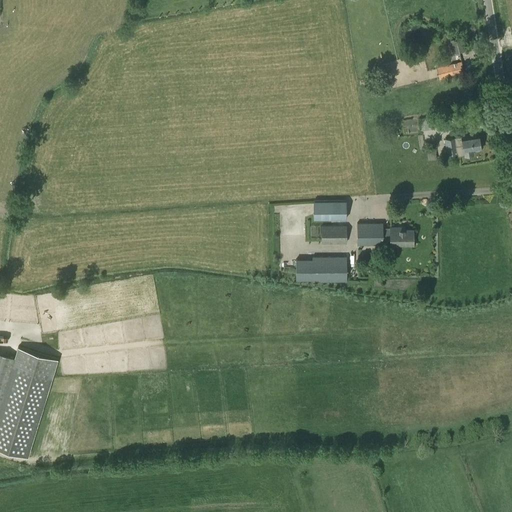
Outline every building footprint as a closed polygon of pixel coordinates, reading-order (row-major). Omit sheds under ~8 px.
[(462,37),(449,41),(452,54),(466,51),(462,37)] [(448,59),(437,61),(439,67),(449,65),(448,59)] [(439,67),(436,68),(438,76),(463,70),(461,62),(449,65),(439,67)] [(427,118),(420,119),(421,131),(445,127),(443,117),(435,118),(435,113),(427,114),(427,118)] [(478,133),(444,139),(447,154),(457,153),(457,156),(464,155),(465,156),(474,154),(473,150),(481,149),(478,133)] [(435,149),(426,150),(427,160),(436,159),(435,149)] [(345,220),(345,203),(315,204),(315,220),(337,220),(345,220)] [(382,223),(357,223),(357,245),(382,245),(382,243),(389,243),(389,245),(413,244),(413,229),(404,229),(404,226),(389,226),(389,227),(382,228),(382,223)] [(346,226),(321,227),(322,243),(346,243),(346,226)] [(312,260),(296,260),(296,282),(346,281),(346,257),(312,257),(312,260)] [(0,448),(28,457),(53,379),(58,359),(19,348),(13,367),(0,408),(0,448)] [(0,405),(15,358),(0,353),(0,405)]
